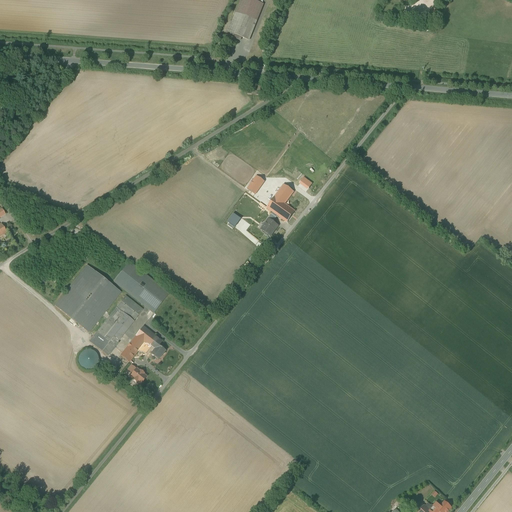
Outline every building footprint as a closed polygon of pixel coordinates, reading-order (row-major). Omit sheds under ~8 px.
[(251,0),(241,0),(232,24),(230,23),(226,35),(232,37),(233,34),(239,36),(249,40),(263,5),(262,4),(251,0)] [(261,88),(248,87),(248,95),(260,96),(261,88)] [(257,176),(247,189),(250,191),(255,195),(264,181),(257,176)] [(284,185),(275,197),(267,208),(287,223),(295,212),(285,204),(294,192),(284,185)] [(269,219),(265,223),(266,224),(261,230),(270,236),(275,230),(278,226),(269,219)] [(127,266),(114,282),(153,313),(167,297),(127,266)] [(89,333),(120,294),(86,267),(55,306),(89,333)] [(143,310),(126,296),(117,308),(134,321),(143,310)] [(117,308),(100,329),(117,343),(134,322),(134,321),(117,308)] [(157,338),(143,327),(136,336),(121,356),(129,362),(139,351),(145,343),(150,347),(151,346),(157,338)] [(117,343),(100,329),(90,342),(107,356),(117,343)] [(157,338),(151,346),(155,349),(151,355),(158,360),(165,351),(159,346),(162,342),(157,338)] [(150,347),(145,343),(139,351),(146,352),(150,347)] [(94,355),(91,353),(87,353),(84,353),(81,355),(79,358),(78,361),(78,365),(79,368),(82,370),(85,372),(87,372),(91,372),(94,370),(96,367),(98,363),(97,360),(96,358),(94,355)] [(430,502),(423,496),(421,499),(427,505),(430,502)] [(440,507),(437,503),(434,507),(435,507),(431,511),(430,511),(447,511),(451,508),(445,502),(440,507)]
